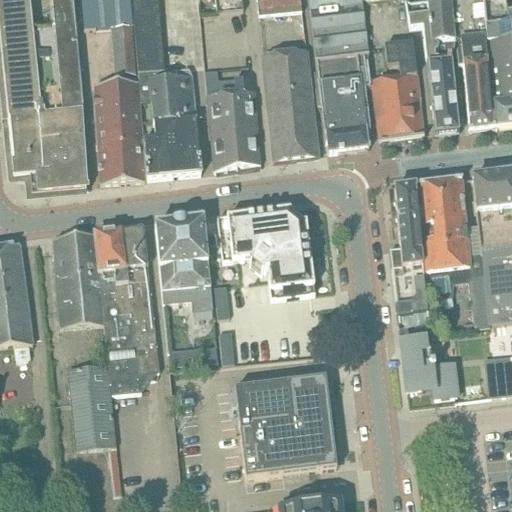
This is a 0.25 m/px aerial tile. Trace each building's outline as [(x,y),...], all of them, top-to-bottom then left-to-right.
[(0,0),(0,52),(13,179),(29,178),(31,196),(87,191),(86,190),(85,172),(69,0),(49,0),(52,27),(30,29),(27,0),(0,0)] [(134,78),(125,0),(79,0),(84,35),(111,32),(116,80),(134,78)] [(240,0),(209,0),(211,19),(223,17),(242,15),(240,0)] [(300,15),(298,0),(256,0),(258,20),(300,15)] [(361,5),(360,0),(306,0),(327,157),(368,152),(367,145),(356,59),(368,58),(361,5)] [(457,0),(460,25),(458,26),(461,45),(459,46),(469,136),(511,129),(511,25),(509,26),(506,3),(499,3),(499,0),(457,0)] [(190,80),(187,75),(165,80),(162,80),(155,7),(129,9),(137,86),(148,84),(154,143),(142,144),(146,184),(200,179),(190,80)] [(405,9),(406,12),(408,32),(421,31),(425,63),(426,63),(434,139),(458,137),(451,65),(454,44),(450,8),(427,11),(427,7),(405,9)] [(379,147),(423,141),(410,46),(383,49),(386,71),(397,69),(398,80),(370,84),(379,147)] [(273,165),(318,160),(306,54),(261,59),(273,165)] [(234,97),(229,98),(235,159),(234,159),(234,164),(237,163),(237,168),(236,168),(237,174),(260,170),(253,96),(250,96),(249,83),(233,85),(234,97)] [(145,186),(143,166),(137,86),(94,90),(98,169),(99,189),(145,186)] [(235,159),(229,98),(206,100),(213,177),(237,174),(236,168),(237,168),(237,163),(234,164),(234,159),(235,159)] [(511,176),(481,181),(472,182),(480,258),(483,282),(484,295),(483,295),(487,329),(511,326),(511,176)] [(461,184),(415,189),(425,279),(429,304),(432,304),(451,301),(454,288),(467,286),(473,333),(488,331),(487,329),(483,295),(484,295),(483,282),(480,258),(469,259),(461,184)] [(399,252),(389,254),(396,308),(395,309),(397,321),(426,317),(420,270),(423,270),(416,210),(414,190),(394,192),(394,197),(395,209),(399,252)] [(289,214),(217,223),(222,267),(251,263),(251,267),(249,269),(261,279),(263,276),(267,276),(270,304),(314,299),(305,226),(300,227),(290,219),(289,214)] [(203,224),(154,231),(162,309),(190,306),(192,317),(212,315),(203,224)] [(142,232),(93,238),(93,239),(103,329),(110,401),(141,398),(139,379),(159,377),(142,232)] [(93,239),(50,244),(59,332),(102,327),(93,239)] [(30,361),(28,349),(32,348),(18,248),(0,251),(0,353),(13,352),(15,364),(20,368),(26,368),(30,361)] [(226,290),(214,292),(217,324),(229,322),(226,290)] [(452,311),(451,301),(432,304),(433,313),(452,311)] [(413,330),(399,332),(400,345),(414,343),(413,330)] [(230,336),(218,337),(222,369),(234,368),(230,336)] [(404,377),(407,395),(421,393),(421,390),(432,389),(434,404),(455,401),(451,369),(439,371),(437,354),(424,356),(423,348),(422,348),(422,347),(402,350),(406,376),(404,377)] [(170,372),(181,371),(183,370),(181,354),(179,354),(168,355),(170,372)] [(511,359),(484,363),(486,382),(488,402),(511,398),(511,359)] [(234,395),(245,483),(336,472),(335,467),(334,457),(331,434),(329,434),(327,420),(329,420),(325,384),(234,395)]
